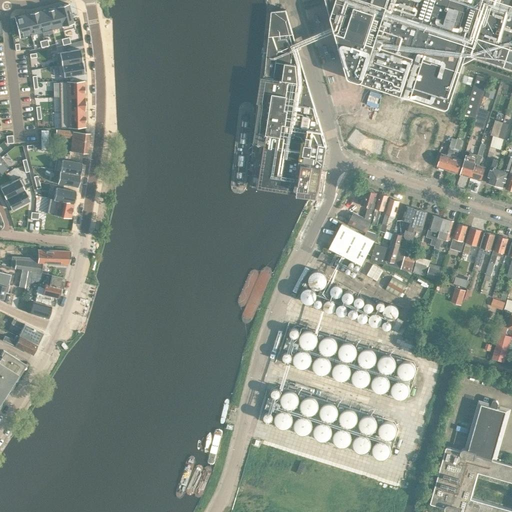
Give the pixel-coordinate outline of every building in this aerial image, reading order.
[(511,0),(325,0),(326,2),(326,3),(334,30),(347,78),(385,90),(446,110),(459,71),(465,54),(475,57),(511,69),(511,0)] [(66,4),(56,6),(61,25),(62,30),(74,27),(68,3),(66,4)] [(53,7),(47,9),(51,28),(53,27),(61,25),(56,6),(53,7)] [(47,9),(37,11),(42,30),(51,28),(47,9)] [(326,146),(312,98),(286,10),(271,11),(257,102),(259,102),(253,143),(256,143),(251,182),(259,183),(261,185),(280,191),(296,194),(296,195),(318,198),(326,146)] [(30,13),(25,14),(30,34),(42,30),(37,11),(36,11),(30,13)] [(25,14),(15,17),(19,37),(30,34),(25,14)] [(59,64),(56,65),(81,61),(80,52),(79,49),(57,53),(59,64)] [(81,61),(56,65),(58,77),(83,72),(81,61)] [(475,78),(471,76),(468,76),(471,68),(466,66),(463,74),(461,82),(460,84),(468,86),(472,87),(475,78)] [(484,77),(485,75),(477,72),(477,75),(476,75),(464,114),(476,117),(488,79),(484,77)] [(83,81),(59,81),(59,97),(84,96),(83,81)] [(484,94),(493,97),(495,89),(487,86),(484,94)] [(84,96),(59,97),(59,98),(59,99),(60,111),(60,112),(84,111),(84,110),(84,97),(84,96)] [(84,111),(60,112),(60,127),(85,127),(84,111)] [(356,115),(350,138),(369,144),(376,121),(356,115)] [(485,121),(476,119),(474,125),(483,128),(485,121)] [(490,135),(498,138),(503,122),(495,120),(490,135)] [(508,124),(503,122),(498,138),(503,139),(508,124)] [(388,150),(395,129),(380,124),(373,146),(388,150)] [(413,141),(415,133),(404,129),(401,137),(413,141)] [(56,130),(56,136),(72,137),(70,151),(85,153),(86,153),(88,152),(90,133),(89,133),(72,131),(56,130)] [(474,146),(475,147),(480,148),(481,143),(483,134),(478,132),(474,146)] [(395,137),(391,153),(415,159),(419,142),(395,137)] [(452,138),(449,147),(447,151),(448,151),(447,155),(441,153),(437,166),(447,170),(457,139),(456,139),(452,138)] [(457,138),(456,139),(457,139),(447,170),(457,173),(461,159),(456,158),(461,139),(457,138)] [(481,156),(485,144),(481,143),(480,148),(478,154),(470,177),(480,180),(485,167),(478,165),(481,156)] [(420,148),(416,159),(433,164),(437,153),(420,148)] [(466,153),(464,161),(460,174),(470,177),(478,154),(470,152),(469,154),(466,153)] [(499,169),(494,184),(503,187),(511,157),(511,156),(508,155),(503,170),(499,169)] [(56,158),(54,170),(79,174),(81,162),(56,158)] [(498,159),(493,158),(486,182),(494,184),(499,169),(495,168),(498,159)] [(54,170),(52,181),(77,186),(79,175),(79,174),(54,170)] [(21,177),(0,188),(6,198),(26,188),(21,177)] [(49,197),(49,198),(73,203),(75,191),(55,187),(53,198),(49,197)] [(353,212),(347,224),(365,232),(366,230),(370,223),(374,210),(371,209),(372,207),(372,208),(377,192),(372,190),(372,189),(367,187),(366,189),(365,188),(365,189),(359,188),(357,195),(363,197),(362,198),(361,197),(360,202),(361,203),(360,204),(368,206),(364,217),(353,212)] [(26,188),(6,198),(11,209),(31,199),(26,188)] [(377,225),(381,209),(384,210),(388,195),(380,193),(373,215),(371,223),(377,225)] [(49,198),(46,213),(70,218),(73,203),(49,198)] [(385,229),(387,225),(390,214),(395,216),(399,201),(390,198),(385,213),(382,223),(381,228),(385,229)] [(401,220),(408,221),(404,235),(408,236),(417,208),(406,205),(401,220)] [(407,240),(411,242),(415,230),(420,232),(422,230),(427,211),(417,208),(408,236),(407,240)] [(431,244),(434,245),(436,240),(443,217),(432,214),(427,228),(428,229),(426,237),(432,239),(431,244)] [(436,240),(440,241),(442,233),(449,235),(453,220),(443,217),(436,240)] [(329,248),(361,264),(374,239),(376,240),(378,234),(366,230),(365,232),(364,235),(341,223),(329,248)] [(450,247),(456,250),(461,251),(464,241),(462,241),(467,225),(457,223),(453,238),(450,247)] [(471,227),(465,246),(463,252),(468,254),(470,248),(471,243),(478,245),(483,230),(471,227)] [(479,264),(482,256),(483,257),(484,253),(489,254),(495,234),(484,231),(475,263),(479,264)] [(393,233),(389,247),(385,263),(399,268),(405,250),(398,248),(402,235),(393,233)] [(485,274),(491,276),(495,263),(497,255),(503,257),(508,238),(498,235),(489,261),(485,274)] [(371,259),(384,263),(385,263),(389,247),(375,243),(374,247),(371,259)] [(68,264),(69,251),(38,249),(38,259),(35,259),(35,257),(34,256),(28,256),(29,261),(15,260),(15,267),(29,270),(41,272),(42,263),(46,263),(46,265),(49,265),(49,263),(68,264)] [(406,257),(403,269),(411,271),(414,259),(406,257)] [(412,272),(420,274),(423,264),(415,262),(412,272)] [(368,274),(378,279),(383,269),(373,263),(368,274)] [(425,276),(437,280),(441,267),(429,263),(425,276)] [(41,272),(29,270),(27,278),(42,282),(40,287),(43,287),(42,294),(58,298),(58,296),(59,295),(59,293),(59,291),(60,287),(62,287),(64,278),(41,272)] [(310,274),(308,278),(308,282),(310,285),(314,288),(318,289),(322,288),(325,285),(327,281),(326,277),(325,274),(321,271),(317,270),(313,271),(310,274)] [(0,298),(3,299),(5,292),(7,292),(9,284),(8,284),(9,283),(11,274),(0,271),(0,298)] [(457,274),(454,283),(466,287),(469,277),(457,274)] [(399,298),(407,284),(392,276),(385,290),(399,298)] [(330,288),(330,291),(331,293),(333,295),(336,296),(339,296),(342,293),(342,289),(341,286),(338,284),(335,284),(332,285),(330,288)] [(301,292),(301,296),(303,300),(307,302),(311,302),(314,299),(316,295),(315,291),(312,288),(308,287),(304,288),(301,292)] [(461,305),(465,290),(455,287),(450,301),(461,305)] [(343,294),(342,297),(343,299),(346,301),(349,302),(351,301),(353,298),(354,295),(353,293),(350,291),(347,290),(345,291),(343,294)] [(354,300),(354,302),(356,304),(358,305),(360,305),(362,304),(363,302),(363,300),(363,298),(361,296),(359,296),(357,296),(355,298),(354,300)] [(313,302),(313,304),(315,306),(317,307),(319,307),(321,306),(322,304),(322,302),(322,300),(320,299),(318,298),(316,299),(314,300),(313,302)] [(323,303),(323,306),(324,308),(326,310),(329,311),(332,311),(335,308),(335,304),(334,302),(331,299),(328,299),(325,300),(323,303)] [(493,299),(491,304),(502,308),(504,302),(493,299)] [(376,304),(376,306),(377,308),(379,309),(381,310),(383,309),(385,307),(385,305),(384,303),(383,301),(380,300),(378,301),(377,302),(376,304)] [(33,301),(30,313),(48,318),(51,307),(33,301)] [(364,305),(364,307),(365,309),(367,310),(369,310),(371,310),(373,308),(373,306),(372,303),(371,302),(368,301),(366,302),(365,303),(364,305)] [(336,306),(336,309),(336,311),(338,313),(342,314),(344,314),(347,311),(348,308),(347,305),(344,302),(340,302),(337,303),(336,306)] [(383,308),(383,313),(385,316),(389,319),(393,318),(397,316),(398,312),(398,308),(395,304),(390,303),(386,305),(383,308)] [(349,310),(349,312),(350,314),(352,315),(354,315),(356,314),(357,313),(358,310),(357,308),(355,307),(353,306),(351,307),(349,308),(349,310)] [(358,315),(358,317),(359,319),(361,320),(364,320),(366,319),(367,318),(367,315),(366,313),(365,312),(363,311),(361,312),(359,313),(358,315)] [(511,312),(511,313),(506,311),(503,321),(509,323),(508,326),(511,327),(511,312)] [(369,317),(369,320),(370,322),(371,324),(375,325),(378,324),(380,322),(381,318),(380,315),(377,313),(374,313),(371,314),(369,317)] [(22,328),(19,334),(37,343),(43,332),(13,318),(11,323),(22,328)] [(382,324),(382,326),(383,328),(385,329),(388,329),(390,328),(391,326),(391,324),(390,322),(389,320),(387,320),(385,320),(383,322),(382,324)] [(289,332),(290,334),(291,336),(293,337),(295,337),(297,336),(298,334),(299,332),(298,330),(296,328),(294,328),(292,328),(290,330),(289,332)] [(300,333),(299,337),(299,341),(301,345),(304,348),(308,348),(312,347),(315,345),(317,341),(317,337),(315,333),(312,331),(308,330),(304,331),(300,333)] [(498,332),(492,358),(504,361),(511,336),(498,332)] [(12,344),(32,354),(37,345),(16,335),(13,340),(4,335),(2,340),(12,344)] [(320,339),(318,343),(318,347),(320,351),(323,354),(327,354),(331,353),(334,351),(336,347),(336,343),(334,339),(331,337),(327,336),(323,337),(320,339)] [(340,346),(338,349),(338,353),(340,357),(343,360),(347,361),(351,360),(354,357),(356,353),(356,349),(354,345),(351,343),(347,342),(343,343),(340,346)] [(359,352),(357,355),(358,359),(359,363),(363,366),(367,367),(371,366),(374,363),(376,359),(376,355),(374,351),(370,349),(366,348),(362,349),(359,352)] [(294,353),(293,357),(293,361),(295,365),(298,367),(302,368),(306,367),(309,364),(311,361),(311,356),(309,353),(306,350),(302,349),(298,350),(294,353)] [(0,354),(0,404),(27,362),(25,364),(3,350),(0,354)] [(282,356),(282,358),(283,360),(285,361),(288,361),(290,360),(291,358),(291,356),(291,354),(289,353),(287,352),(285,352),(283,354),(282,356)] [(378,358),(377,362),(377,366),(379,369),(382,372),(385,373),(389,372),(392,370),(395,367),(395,363),(394,359),(392,356),(388,355),(384,354),(381,356),(378,358)] [(314,359),(312,363),(312,367),(314,371),(317,373),(321,374),(325,373),(328,371),(330,367),(330,363),(328,359),(325,356),(321,356),(317,357),(314,359)] [(398,364),(397,368),(397,372),(399,376),(402,378),(406,379),(410,378),(413,375),(415,372),(415,367),(413,364),(410,361),(406,360),(402,361),(398,364)] [(333,365),(331,369),(331,373),(333,377),(337,379),(341,380),(345,379),(348,376),(350,373),(350,369),(348,365),(344,362),(340,361),(336,362),(333,365)] [(353,371),(351,375),(351,379),(353,382),(356,385),(359,386),(363,386),(367,384),(369,381),(370,377),(369,373),(367,370),(363,368),(359,368),(356,369),(353,371)] [(372,378),(370,381),(371,385),(372,389),(375,391),(379,392),(383,392),(386,390),(388,387),(389,383),(388,379),(386,376),(382,374),(379,374),(375,375),(372,378)] [(392,384),(390,388),(390,392),(392,396),(396,398),(400,399),(404,398),(407,395),(409,392),(409,387),(407,384),(403,381),(399,380),(395,381),(392,384)] [(271,392),(271,394),(272,396),(274,397),(276,397),(278,396),(279,394),(280,392),(279,390),(277,389),(275,388),(273,389),(271,390),(271,392)] [(282,394),(280,397),(280,401),(282,405),(285,408),(289,409),(293,408),(297,405),(298,401),(298,397),(296,393),(293,391),(289,390),(285,391),(282,394)] [(301,399),(299,403),(300,407),(301,411),(305,414),(309,414),(313,413),(316,411),(318,407),(318,403),(316,399),(312,397),(308,396),(304,397),(301,399)] [(493,400),(492,401),(490,406),(481,404),(473,432),(468,449),(466,449),(465,448),(463,448),(462,449),(461,450),(447,446),(446,447),(430,501),(431,503),(444,507),(446,511),(450,511),(452,509),(464,511),(511,511),(511,463),(492,458),(506,411),(496,408),(498,403),(498,402),(498,401),(497,401),(496,400),(495,400),(494,400),(493,400)] [(321,406),(319,409),(319,414),(321,417),(325,420),(329,421),(333,420),(336,417),(338,413),(338,409),(336,405),(332,403),(328,402),(324,403),(321,406)] [(341,412),(339,415),(339,420),(341,423),(344,426),(348,427),(352,426),(355,423),(357,419),(357,415),(355,411),(352,409),(348,408),(344,409),(341,412)] [(276,413),(274,417),(274,421),(276,425),(279,427),(283,428),(287,427),(291,424),(292,421),(292,417),(290,413),(287,410),(283,409),(279,410),(276,413)] [(263,415),(263,418),(265,419),(267,421),(269,421),(271,420),(272,418),(272,416),(272,414),(270,412),(268,412),(266,412),(264,413),(263,415)] [(360,419),(358,422),(358,426),(360,429),(363,432),(367,433),(371,432),(374,430),(376,427),(377,423),(376,419),(373,416),(370,415),(366,414),(362,416),(360,419)] [(295,419),(293,423),(293,427),(295,431),(299,433),(303,434),(307,433),(310,431),(312,427),(312,423),(310,419),(306,416),(302,416),(298,417),(295,419)] [(380,424),(378,428),(378,432),(380,436),(383,438),(387,439),(391,438),(395,435),(396,432),(396,428),(394,424),(391,421),(387,420),(383,421),(380,424)] [(315,425),(313,429),(313,433),(315,437),(318,439),(322,440),(326,439),(329,437),(331,433),(331,429),(329,425),(326,422),(322,422),(318,423),(315,425)] [(334,432),(333,435),(333,439),(334,442),(337,445),(341,446),(345,446),(348,444),(350,441),(351,437),(350,433),(348,430),(345,428),(341,428),(337,429),(334,432)] [(353,438),(352,441),(352,445),(354,449),(357,451),(360,452),(364,452),(367,450),(370,447),(370,443),(370,439),(367,436),(364,434),(360,434),(356,435),(353,438)] [(374,444),(372,448),(372,452),(374,456),(377,458),(381,459),(385,458),(388,455),(390,452),(390,447),(388,444),(385,441),(381,440),(377,441),(374,444)] [(252,484),(281,493),(290,464),(261,455),(252,484)]
